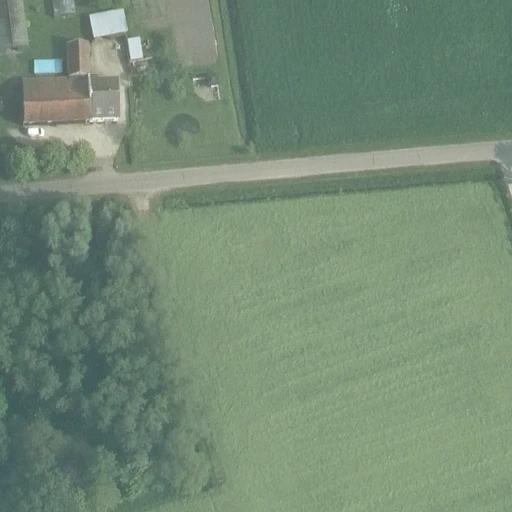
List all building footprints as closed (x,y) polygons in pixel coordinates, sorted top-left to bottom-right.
[(52,0),(55,16),(77,13),(74,0),(52,0)] [(20,3),(0,5),(0,54),(27,51),(20,3)] [(102,15),(88,17),(92,41),(114,37),(111,19),(104,21),(102,15)] [(20,82),(22,126),(116,122),(115,83),(88,84),(86,46),(66,47),(68,80),(20,82)] [(215,78),(206,80),(207,86),(211,88),(216,87),(215,78)]
